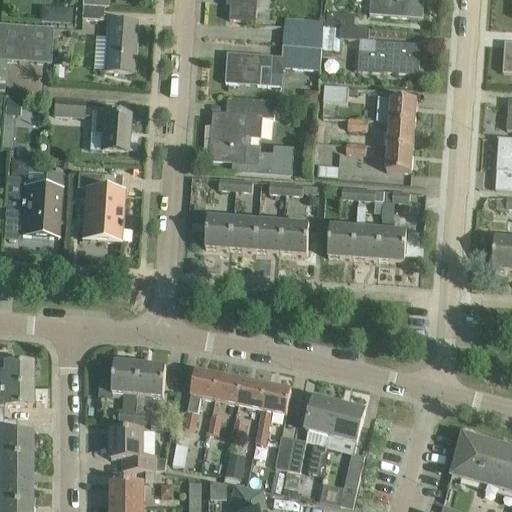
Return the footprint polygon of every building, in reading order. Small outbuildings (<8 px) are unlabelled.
[(83,0),(83,8),(104,10),(108,10),(109,0),(83,0)] [(231,0),(230,23),(256,25),(257,10),(271,11),(271,0),(231,0)] [(371,0),(371,18),(403,20),(423,22),(424,0),(371,0)] [(42,8),(41,24),(72,26),(72,10),(57,9),(42,8)] [(103,22),(104,10),(83,8),(82,21),(103,22)] [(325,18),(324,29),(345,30),(346,19),(325,18)] [(108,23),(105,74),(133,76),(137,25),(108,23)] [(0,26),(0,94),(4,95),(7,63),(50,66),(53,30),(0,26)] [(370,32),(345,30),(324,29),(322,51),(322,53),(340,54),(341,42),(369,44),(370,32)] [(310,51),(311,31),(284,30),(283,49),(310,51)] [(359,75),(365,75),(385,77),(385,75),(419,78),(421,48),(376,45),(376,55),(361,54),(359,75)] [(511,46),(505,46),(503,76),(511,76),(511,46)] [(310,51),(283,49),(282,59),(248,58),(228,57),(226,87),(246,88),(282,90),(283,71),(321,74),(322,53),(322,51),(310,51)] [(53,67),(53,80),(63,80),(63,67),(53,67)] [(349,92),(325,90),(324,106),(347,108),(349,92)] [(304,93),(303,107),(318,108),(319,94),(304,93)] [(5,98),(4,122),(12,122),(12,118),(19,118),(21,99),(16,99),(6,98),(5,98)] [(390,126),(415,128),(417,103),(379,101),(377,125),(390,126)] [(83,106),(54,104),(53,119),(82,121),(83,106)] [(131,117),(132,106),(92,104),(91,115),(131,117)] [(213,140),(212,163),(236,164),(235,176),(291,179),(293,151),(274,150),(274,157),(259,156),(259,151),(251,150),(251,141),(260,141),(261,121),(275,122),(276,106),(246,104),(245,119),(235,119),(226,118),(215,118),(213,140)] [(303,115),(302,125),(302,131),(306,131),(312,131),(313,115),(303,115)] [(130,119),(110,117),(93,117),(92,135),(102,136),(101,154),(108,154),(128,155),(130,119)] [(3,122),(1,153),(11,154),(14,122),(12,122),(4,122),(3,122)] [(369,124),(340,122),(340,130),(348,130),(348,133),(368,135),(369,124)] [(325,146),(327,126),(317,126),(316,145),(325,146)] [(389,151),(414,152),(415,128),(390,126),(389,151)] [(511,142),(500,142),(497,173),(511,173),(511,142)] [(366,147),(347,146),(346,157),(366,158),(366,147)] [(387,175),(392,175),(412,177),(414,152),(389,151),(387,175)] [(12,162),(10,178),(26,179),(27,164),(12,162)] [(339,170),(318,169),(317,180),(338,181),(339,170)] [(22,239),(53,241),(59,241),(62,196),(64,176),(45,175),(44,191),(25,190),(26,181),(8,180),(5,221),(18,222),(18,217),(24,217),(22,239)] [(85,191),(83,223),(82,243),(121,246),(125,193),(121,193),(122,179),(102,177),(77,176),(76,190),(85,191)] [(218,193),(235,194),(236,184),(219,183),(218,193)] [(236,184),(235,194),(252,196),(253,185),(236,184)] [(286,198),(287,187),(270,186),(270,197),(286,198)] [(286,198),(303,199),(304,188),(287,187),(286,198)] [(361,193),(342,192),(342,203),(360,204),(361,193)] [(382,228),(384,205),(384,195),(361,193),(360,204),(378,204),(378,208),(375,208),(374,227),(382,228)] [(410,197),(384,195),(384,205),(409,207),(410,197)] [(234,223),(208,221),(206,252),(231,254),(234,223)] [(234,223),(231,254),(257,256),(259,225),(234,223)] [(259,225),(257,256),(282,257),(284,227),(259,225)] [(284,227),(282,257),(308,259),(310,228),(284,227)] [(331,231),(328,261),(354,263),(356,232),(332,230),(331,230),(331,231)] [(356,232),(354,263),(380,265),(382,234),(356,232)] [(382,234),(380,265),(405,267),(408,236),(382,234)] [(511,274),(511,243),(495,242),(493,273),(511,274)] [(0,387),(32,388),(32,366),(8,366),(8,355),(0,354),(0,387)] [(112,397),(138,399),(141,368),(115,366),(112,397)] [(141,368),(138,399),(136,416),(135,426),(152,428),(153,418),(144,417),(146,400),(164,401),(167,370),(141,368)] [(202,401),(215,404),(220,380),(196,375),(185,433),(195,435),(202,401)] [(244,384),(220,380),(215,404),(239,409),(244,384)] [(239,409),(262,413),(263,414),(268,389),(244,384),(239,409)] [(0,410),(5,410),(5,409),(32,409),(32,388),(0,387),(0,410)] [(292,394),(268,389),(263,414),(262,413),(255,446),(266,448),(272,415),(287,418),(292,394)] [(306,433),(331,440),(339,412),(330,409),(331,405),(315,400),(306,433)] [(348,414),(339,412),(331,440),(328,451),(328,452),(340,455),(344,443),(357,447),(366,414),(350,410),(348,414)] [(135,426),(136,416),(119,414),(118,425),(135,426)] [(219,439),(223,422),(212,419),(208,437),(219,439)] [(243,443),(246,426),(235,424),(232,441),(243,443)] [(32,435),(0,434),(0,458),(31,459),(32,435)] [(123,474),(143,474),(165,474),(167,462),(155,462),(155,461),(143,461),(144,434),(111,434),(111,462),(123,462),(123,474)] [(511,451),(463,438),(452,479),(511,495),(511,451)] [(290,475),(295,443),(281,440),(275,472),(290,475)] [(295,443),(290,475),(300,477),(307,445),(295,443)] [(177,448),(173,469),(185,471),(189,450),(177,448)] [(314,449),(308,477),(322,480),(328,452),(328,451),(319,449),(318,450),(314,449)] [(352,457),(340,510),(349,511),(353,511),(365,460),(352,457)] [(0,482),(31,483),(31,459),(0,458),(0,482)] [(241,483),(245,467),(228,464),(225,480),(241,483)] [(275,475),(271,494),(281,496),(285,477),(275,475)] [(288,477),(286,488),(298,490),(300,480),(288,477)] [(0,506),(31,507),(31,483),(0,482),(0,506)] [(111,510),(144,510),(144,486),(111,486),(111,510)] [(189,511),(202,511),(202,487),(190,487),(189,511)] [(262,511),(265,502),(264,495),(235,489),(230,511),(262,511)]
